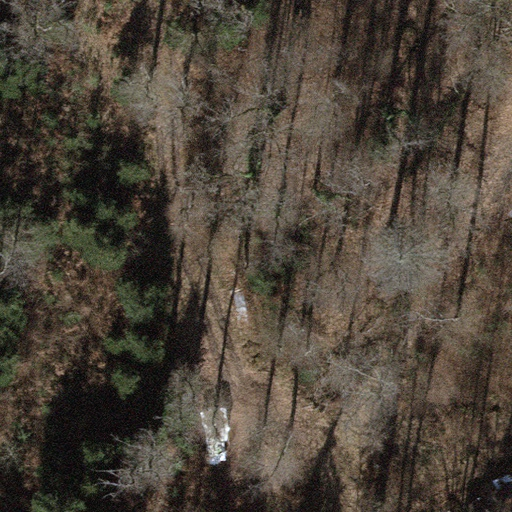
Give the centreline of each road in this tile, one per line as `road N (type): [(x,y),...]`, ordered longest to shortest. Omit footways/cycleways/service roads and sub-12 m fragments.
road 1 (track): [(159,0),(169,166),(236,372),(309,427),(363,423)]
road 2 (track): [(342,511),(363,423),(430,312),(511,103)]
